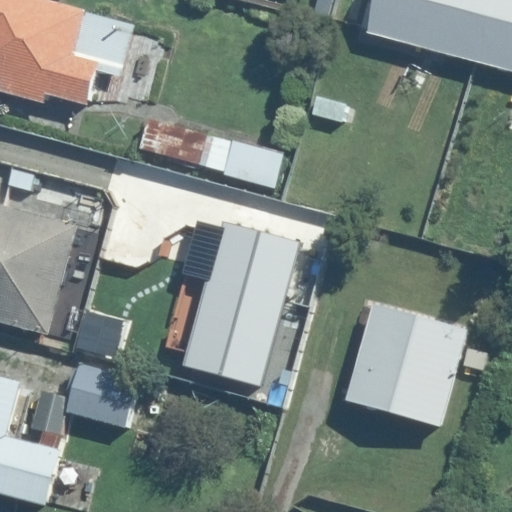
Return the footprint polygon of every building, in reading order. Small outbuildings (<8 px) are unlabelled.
[(141,28),(37,0),(0,0),(0,85),(2,86),(1,93),(52,107),(53,101),(117,118),(141,28)] [(511,0),(378,0),(368,38),(511,75),(511,0)] [(292,158),(212,134),(202,171),(281,194),(292,158)] [(69,155),(60,187),(138,209),(147,177),(69,155)] [(0,326),(132,366),(145,319),(91,303),(109,242),(0,210),(0,326)] [(480,332),(368,299),(363,318),(373,321),(349,403),(452,433),(470,371),(487,376),(493,354),(475,349),(480,332)] [(89,366),(74,417),(128,432),(142,382),(89,366)] [(0,496),(56,511),(72,455),(18,441),(32,390),(0,381),(0,496)] [(35,437),(63,445),(74,404),(46,396),(35,437)]
